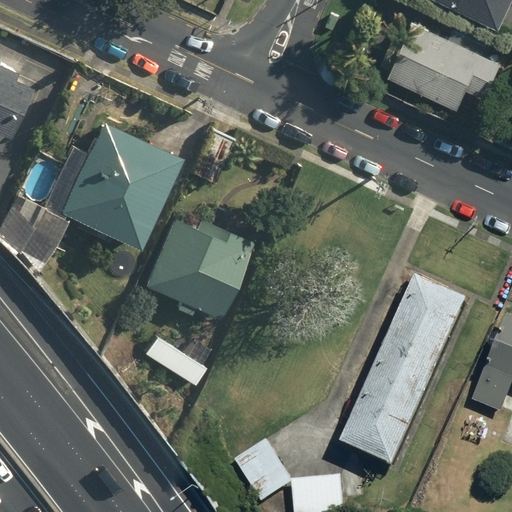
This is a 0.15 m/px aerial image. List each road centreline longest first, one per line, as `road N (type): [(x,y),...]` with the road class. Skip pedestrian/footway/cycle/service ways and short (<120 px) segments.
road 1 (motorway): [(0,285),(178,511)]
road 2 (tertiary): [(511,200),(259,84)]
road 3 (tertiary): [(259,84),(78,0)]
road 4 (motorway): [(0,395),(93,511)]
